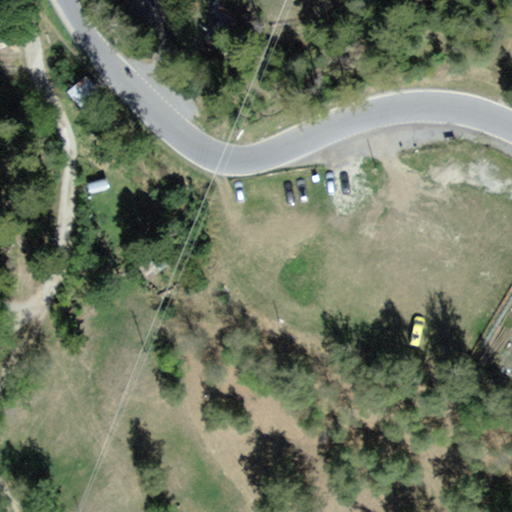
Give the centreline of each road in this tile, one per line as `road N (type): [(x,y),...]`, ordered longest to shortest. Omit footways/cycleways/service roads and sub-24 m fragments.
road 1 (tertiary): [(69,0),(128,88),(194,148),(223,159),(253,159),(374,114),(424,108),(467,112),(511,133)]
road 2 (track): [(0,330),(52,289),(73,156),(39,84),(27,0)]
